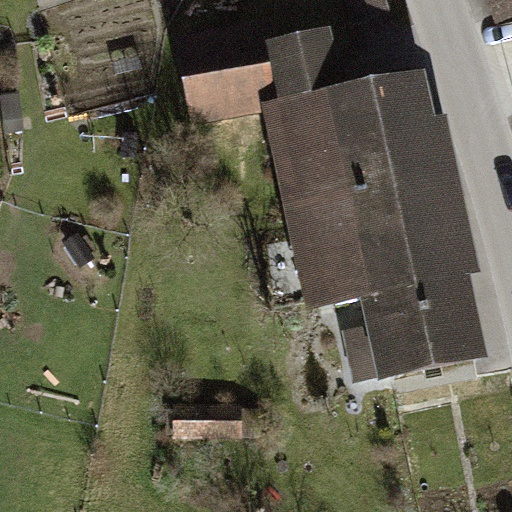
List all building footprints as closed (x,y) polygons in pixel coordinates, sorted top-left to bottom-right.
[(385,14),(380,0),(349,0),(358,23),(385,14)] [(511,0),(495,0),(501,17),(511,13),(511,0)] [(288,94),(282,54),(278,36),(188,51),(199,110),(288,94)] [(323,46),(282,54),(288,94),(334,306),(373,297),(380,327),(348,334),(358,380),(474,357),(415,87),(332,106),(323,46)] [(173,435),(258,435),(258,412),(173,412),(173,435)]
